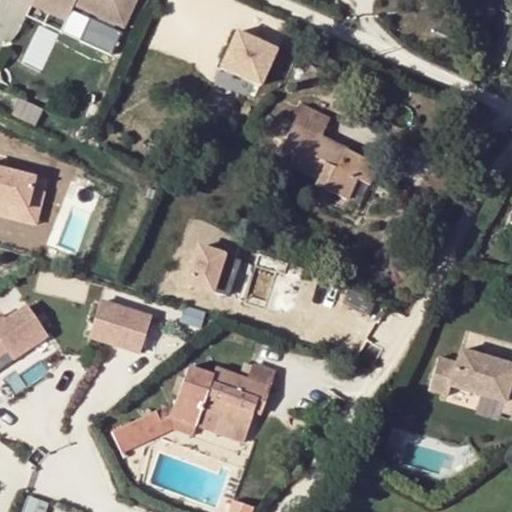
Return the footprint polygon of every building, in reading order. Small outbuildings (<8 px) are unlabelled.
[(46,0),(29,0),(28,3),(64,18),(68,9),(46,0)] [(46,0),(68,9),(71,2),(121,23),(130,0),(46,0)] [(234,29),(217,71),(261,89),(279,48),(234,29)] [(308,198),(340,213),(355,180),(367,185),(376,164),(319,138),(328,119),(301,106),(280,149),(291,155),(286,165),(317,179),(308,198)] [(33,187),(36,175),(0,165),(0,208),(41,218),(48,191),(33,187)] [(355,180),(340,213),(351,218),(367,185),(355,180)] [(193,245),(183,286),(230,297),(240,256),(193,245)] [(322,305),(299,294),(289,318),(312,329),(322,305)] [(0,366),(49,336),(26,300),(0,316),(0,366)] [(115,327),(107,323),(102,333),(111,336),(115,327)] [(436,356),(426,388),(445,394),(448,385),(503,402),(500,411),(511,414),(511,377),(510,378),(511,371),(511,364),(459,349),(455,362),(436,356)] [(94,353),(82,380),(95,385),(107,358),(94,353)] [(170,418),(193,426),(195,426),(201,411),(246,427),(251,412),(254,402),(261,405),(272,374),(252,366),(247,380),(216,370),(213,378),(188,368),(173,406),(171,415),(170,418)] [(258,415),(261,405),(254,402),(251,412),(258,415)] [(173,406),(155,411),(156,416),(171,415),(173,406)] [(121,452),(141,443),(136,432),(170,418),(171,415),(156,416),(155,411),(111,431),(121,452)] [(201,411),(195,426),(240,442),(246,427),(201,411)] [(136,432),(141,443),(171,428),(189,436),(193,426),(170,418),(136,432)] [(252,511),(254,505),(232,500),(228,511),(252,511)]
